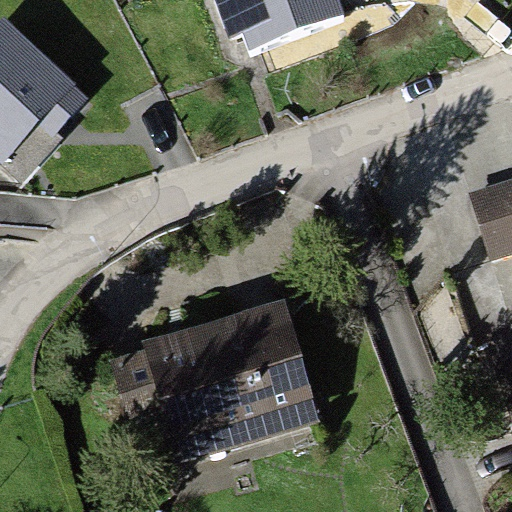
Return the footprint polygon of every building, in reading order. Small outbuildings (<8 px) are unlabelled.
[(330,0),(214,0),(240,71),(343,34),(330,0)] [(0,49),(0,171),(61,103),(0,49)] [(511,189),(475,201),(496,265),(511,260),(511,189)] [(129,376),(164,482),(304,437),(270,331),(129,376)] [(511,348),(494,355),(511,412),(511,348)]
